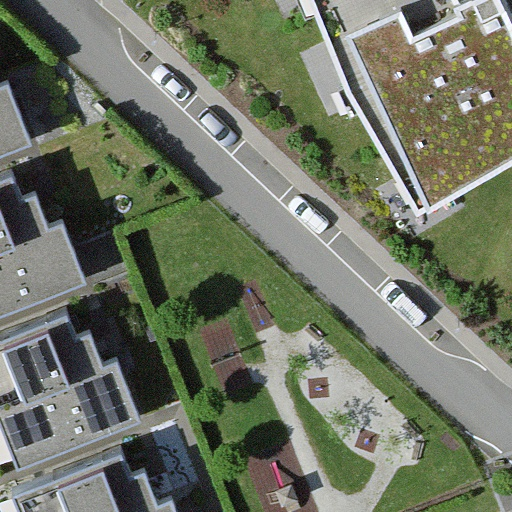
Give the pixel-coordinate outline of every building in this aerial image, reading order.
[(316,0),(414,200),(511,146),(511,20),(503,0),(316,0)] [(0,154),(31,143),(7,80),(0,82),(0,154)] [(0,315),(83,284),(60,221),(46,226),(32,190),(16,196),(5,167),(0,169),(0,315)] [(0,456),(7,474),(141,424),(117,361),(103,366),(89,329),(74,336),(63,307),(0,330),(0,456)] [(179,511),(175,501),(162,506),(148,469),(132,475),(121,446),(0,492),(0,495),(6,511),(179,511)]
